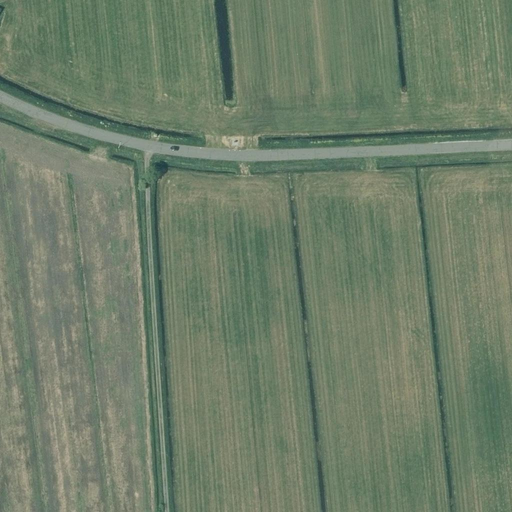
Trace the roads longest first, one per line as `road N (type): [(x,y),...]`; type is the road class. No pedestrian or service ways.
road 1 (tertiary): [(511,144),(248,156),(146,146)]
road 2 (unclassified): [(165,511),(146,146)]
road 3 (tertiary): [(146,146),(0,97)]
